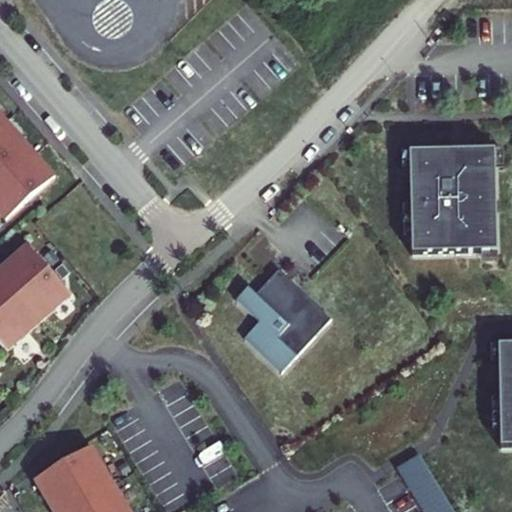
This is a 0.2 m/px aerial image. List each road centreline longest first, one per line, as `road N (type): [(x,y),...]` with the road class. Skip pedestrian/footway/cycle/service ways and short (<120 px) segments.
road 1 (residential): [(0,35),(183,243)]
road 2 (residential): [(0,442),(123,296),(183,243)]
